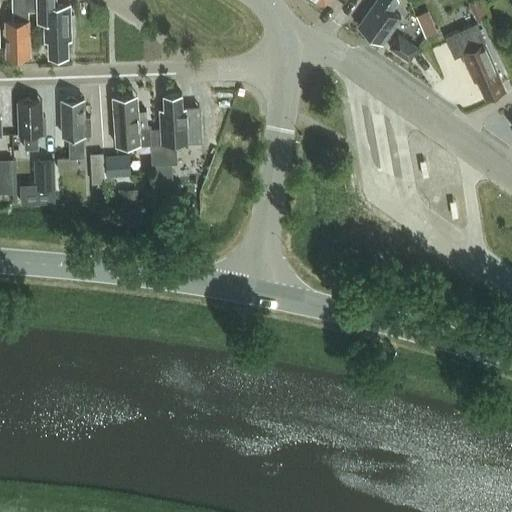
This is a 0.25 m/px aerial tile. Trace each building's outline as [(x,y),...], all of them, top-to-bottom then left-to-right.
[(36,0),(12,0),(13,20),(6,20),(6,25),(4,28),(4,34),(6,36),(7,56),(30,55),(29,11),(37,10),(36,0)] [(54,5),(54,0),(36,0),(37,10),(38,20),(45,20),(45,41),(49,41),(50,55),(68,54),(67,39),(71,39),(70,4),(54,5)] [(400,7),(404,2),(401,0),(375,0),(358,25),(382,42),(401,16),(392,10),(396,4),(400,7)] [(476,22),(446,36),(455,55),(461,52),(468,49),(472,48),(483,42),(485,42),(476,22)] [(410,61),(419,47),(398,33),(389,48),(410,61)] [(506,89),(485,42),(483,42),(472,48),(468,49),(461,52),(475,81),(477,80),(486,98),(506,89)] [(188,116),(188,110),(183,110),(182,93),(164,94),(164,108),(160,108),(161,128),(150,128),(150,137),(151,142),(152,164),(178,163),(176,142),(189,141),(188,125),(190,123),(190,118),(188,116)] [(116,144),(140,143),(139,124),(137,95),(113,96),(116,144)] [(85,157),(84,134),(91,134),(90,116),(84,117),(84,98),(61,99),(63,135),(68,134),(69,156),(57,156),(58,169),(77,169),(77,157),(85,157)] [(25,149),(39,148),(38,132),(43,132),(42,100),(18,101),(19,133),(24,133),(25,149)] [(150,124),(139,124),(140,143),(151,142),(150,137),(150,128),(150,124)] [(103,153),(90,154),(92,183),(105,182),(103,153)] [(130,153),(106,154),(107,176),(131,174),(130,153)] [(0,193),(14,193),(13,158),(0,158),(0,193)] [(20,183),(20,201),(55,201),(55,186),(56,186),(55,158),(34,159),(35,183),(20,183)]
